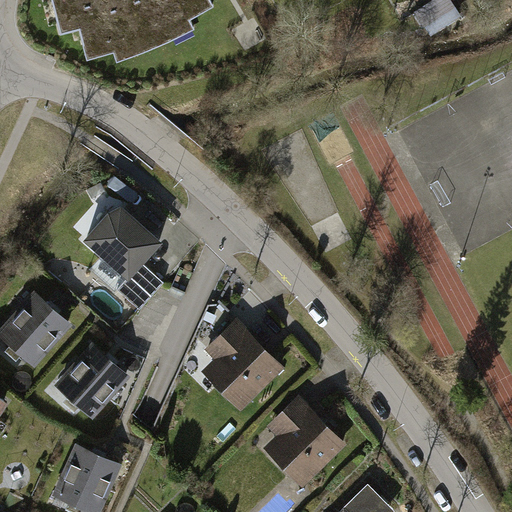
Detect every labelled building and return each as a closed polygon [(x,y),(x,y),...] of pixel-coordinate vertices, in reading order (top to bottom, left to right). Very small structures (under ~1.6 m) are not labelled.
[(41,0),(51,34),(69,29),(77,59),(104,52),(109,63),(157,45),(190,30),(183,17),(210,5),(206,0),(41,0)] [(430,0),(418,7),(433,33),(463,15),(454,0),(430,0)] [(113,203),(76,239),(118,281),(155,246),(113,203)] [(70,328),(28,294),(0,328),(0,336),(37,367),(70,328)] [(202,350),(210,359),(197,370),(237,416),(282,376),(234,321),(202,350)] [(123,378),(89,347),(54,386),(89,416),(123,378)] [(266,429),(277,441),(264,452),(298,491),(343,453),(298,401),(266,429)] [(118,467),(72,449),(55,491),(100,509),(118,467)]
